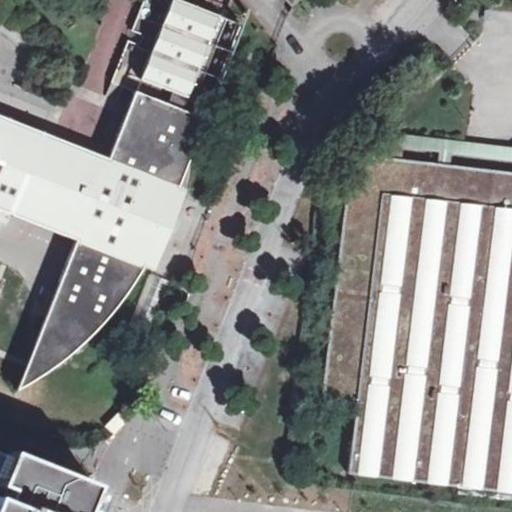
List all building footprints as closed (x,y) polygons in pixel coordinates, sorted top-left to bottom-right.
[(99,327),(144,265),(176,185),(240,26),(175,0),(143,0),(112,82),(134,90),(107,159),(0,116),(0,209),(75,238),(15,391),(99,327)] [(283,0),(290,8),(293,0),(283,0)] [(84,74),(79,85),(98,94),(104,83),(84,74)] [(511,160),(511,145),(387,131),(385,147),(391,147),(390,158),(400,160),(402,148),(439,152),(438,164),(449,166),(450,154),(511,160)] [(511,172),(449,166),(438,164),(400,160),(390,158),(351,152),(321,400),(355,404),(346,473),(511,493),(511,172)] [(184,189),(176,185),(144,265),(152,267),(184,189)] [(105,427),(113,434),(126,421),(118,414),(105,427)] [(0,511),(85,511),(96,485),(9,450),(8,454),(0,451),(0,511)]
